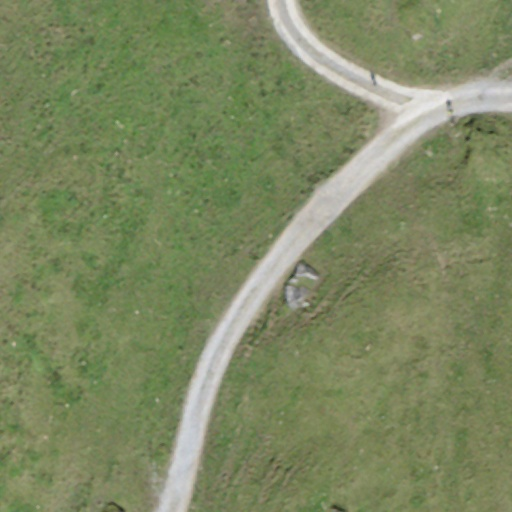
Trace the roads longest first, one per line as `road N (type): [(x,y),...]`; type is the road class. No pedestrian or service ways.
road 1 (track): [(165,511),(255,289),(423,112)]
road 2 (track): [(423,112),(330,76),(288,20),(289,0)]
